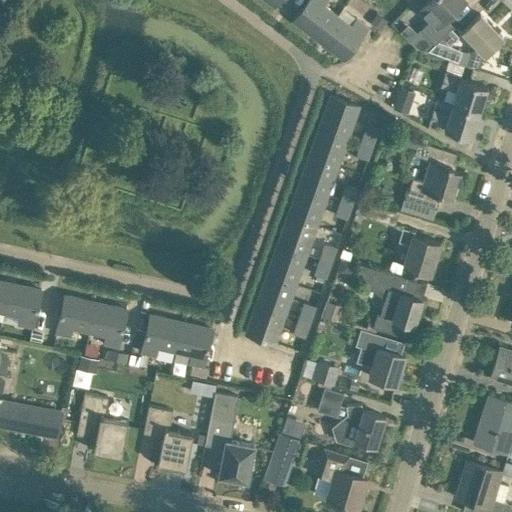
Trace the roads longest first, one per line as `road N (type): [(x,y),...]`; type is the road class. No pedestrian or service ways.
road 1 (residential): [(0,250),(231,301),(313,67),(227,0)]
road 2 (residential): [(397,511),(511,140)]
road 3 (residential): [(213,511),(0,467)]
